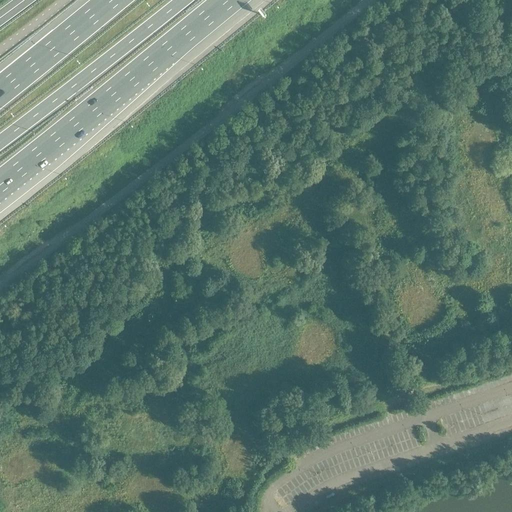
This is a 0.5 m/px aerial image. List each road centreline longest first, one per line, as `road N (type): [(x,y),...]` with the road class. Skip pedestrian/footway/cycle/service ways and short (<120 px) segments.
road 1 (motorway): [(0,184),(227,0)]
road 2 (motorway): [(179,0),(0,139)]
road 3 (motorway): [(110,0),(0,90)]
